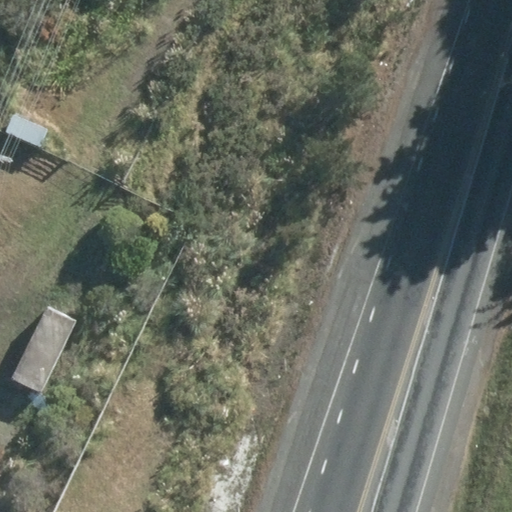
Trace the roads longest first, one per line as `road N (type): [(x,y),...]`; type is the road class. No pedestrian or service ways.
road 1 (secondary): [(367,511),(511,43)]
road 2 (track): [(0,347),(98,198),(176,0)]
